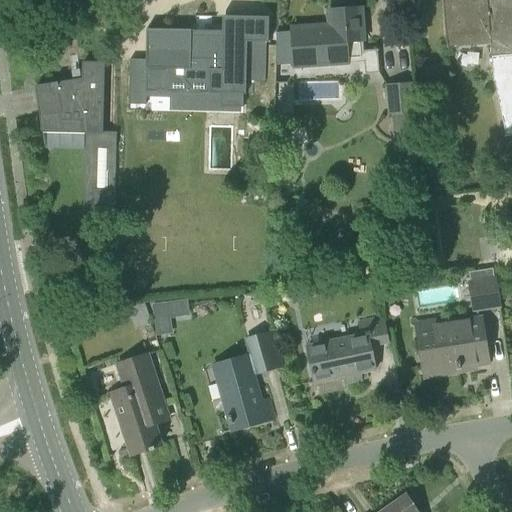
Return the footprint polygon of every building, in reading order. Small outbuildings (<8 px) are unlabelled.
[(505,138),(511,136),(511,0),(502,0),(499,0),(443,0),(448,48),(490,45),(491,57),(492,57),(494,82),(493,83),(494,84),(495,83),(506,136),(504,137),(505,138)] [(295,67),(349,63),(365,62),(366,74),(379,73),(378,51),(364,52),(361,8),(357,8),(355,6),(348,7),(347,9),(329,10),(330,26),(292,29),(295,67)] [(159,31),(149,30),(149,33),(147,33),(146,92),(171,92),(171,69),(190,69),(190,59),(222,60),(221,107),(243,107),(245,25),(225,25),(224,36),(191,36),(191,31),(159,31)] [(85,134),(102,134),(104,64),(83,63),(83,80),(36,87),(36,89),(43,132),(85,134)] [(392,116),(395,153),(419,151),(413,83),(385,85),(388,115),(390,114),(390,116),(392,116)] [(447,191),(446,179),(432,180),(433,192),(447,191)] [(83,188),(83,210),(115,211),(115,189),(83,188)] [(403,223),(378,226),(380,242),(405,239),(404,235),(410,234),(409,226),(403,227),(403,223)] [(495,277),(494,278),(493,269),(470,273),(471,281),(470,281),(474,310),(499,306),(495,277)] [(347,274),(349,287),(364,284),(362,271),(347,274)] [(172,333),(171,317),(189,316),(188,300),(152,302),(155,334),(172,333)] [(136,328),(152,323),(145,303),(128,305),(136,328)] [(361,380),(360,372),(359,372),(358,366),(374,362),(370,347),(389,343),(384,318),(359,323),(362,336),(307,347),(314,383),(345,377),(346,383),(361,380)] [(417,344),(420,361),(422,360),(425,376),(427,376),(426,369),(456,364),(457,371),(461,370),(460,365),(474,363),(475,364),(488,362),(481,323),(441,329),(441,327),(417,332),(419,343),(417,344)] [(272,419),(267,401),(260,403),(252,374),(280,366),(271,333),(247,340),(252,355),(215,366),(229,416),(228,417),(230,425),(231,425),(233,430),(272,419)] [(159,340),(142,345),(145,356),(162,351),(159,340)] [(152,424),(168,419),(147,356),(118,365),(126,390),(112,394),(131,455),(148,449),(149,452),(154,450),(154,447),(159,446),(152,424)] [(417,511),(406,496),(383,511),(417,511)]
